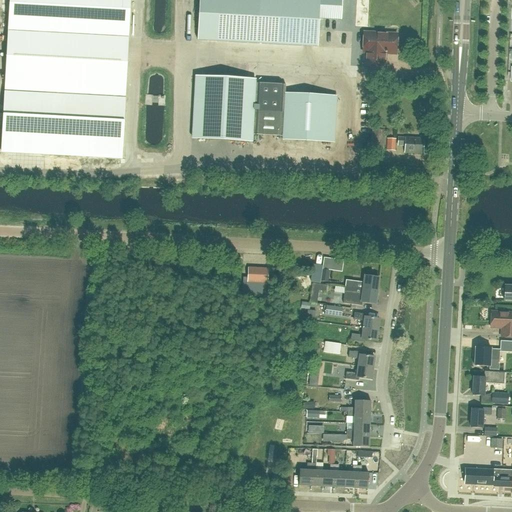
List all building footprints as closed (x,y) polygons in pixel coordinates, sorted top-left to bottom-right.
[(9,0),(8,31),(128,38),(130,0),(9,0)] [(199,0),(197,41),(317,47),(319,19),(340,20),(341,0),(199,0)] [(396,55),(397,35),(364,33),(362,53),(365,53),(365,66),(385,67),(385,54),(396,55)] [(336,97),(284,94),(285,83),(255,82),(255,81),(195,78),(192,138),(252,141),(252,135),(282,137),(282,140),(334,143),(336,97)] [(4,91),(1,151),(122,158),(125,97),(124,97),(5,91),(4,91)] [(383,152),(385,130),(372,130),(370,151),(383,152)] [(405,138),(398,138),(398,146),(405,146),(404,153),(423,154),(423,139),(405,138)] [(394,151),(395,139),(387,139),(386,151),(394,151)] [(313,265),(311,282),(319,284),(321,269),(322,266),(313,265)] [(267,284),(268,269),(248,268),(247,278),(243,278),(242,297),(262,298),(262,284),(267,284)] [(328,283),(330,271),(322,269),(320,282),(328,283)] [(345,287),(377,292),(379,278),(364,277),(363,283),(346,281),(345,287)] [(377,292),(345,287),(343,304),(361,306),(362,303),(375,304),(377,292)] [(325,314),(340,317),(341,309),(326,307),(325,314)] [(312,321),(314,311),(307,309),(304,319),(312,321)] [(511,338),(511,313),(491,312),(490,328),(500,328),(504,328),(503,338),(511,338)] [(363,329),(378,331),(379,320),(367,318),(367,315),(354,313),(353,320),(364,322),(363,329)] [(376,342),(378,331),(363,329),(362,336),(351,334),(350,341),(363,343),(364,340),(376,342)] [(326,342),(324,353),(340,355),(342,344),(326,342)] [(476,357),(474,357),(474,366),(490,367),(490,361),(499,361),(500,350),(491,350),(491,349),(477,348),(476,357)] [(358,367),(372,369),(374,358),(361,356),(362,353),(353,352),(353,353),(349,352),(348,358),(359,360),(358,367)] [(312,362),(311,370),(319,371),(320,363),(312,362)] [(371,380),(372,369),(358,367),(357,374),(346,373),(345,379),(358,381),(358,378),(371,380)] [(503,384),(504,373),(484,372),(483,378),(473,377),(472,396),(483,396),(484,383),(503,384)] [(310,378),(309,386),(317,387),(318,379),(310,378)] [(507,405),(508,394),(491,393),(491,404),(507,405)] [(341,412),(347,413),(370,413),(371,402),(354,401),(354,408),(341,408),(341,412)] [(491,416),(491,409),(482,408),(482,410),(471,410),(470,428),(481,428),(482,415),(491,416)] [(505,420),(505,410),(497,409),(496,419),(505,420)] [(370,425),(370,413),(347,413),(347,417),(354,417),(354,424),(370,425)] [(369,436),(370,425),(354,424),(353,431),(340,431),(340,435),(346,435),(369,436)] [(496,437),(496,428),(484,428),(484,436),(496,437)] [(369,448),(369,436),(346,435),(346,440),(353,440),(352,447),(369,448)] [(491,448),(502,449),(502,440),(491,440),(491,448)] [(312,457),(311,464),(310,487),(322,488),(322,472),(315,471),(316,457),(312,457)] [(311,464),(307,464),(306,470),(299,470),(298,487),(310,487),(311,464)] [(333,488),(334,465),(330,465),(329,472),(322,472),(322,488),(333,488)] [(344,489),(345,473),(338,472),(338,465),(334,465),(333,488),(344,489)] [(356,489),(357,466),(352,466),(352,473),(345,473),(344,489),(356,489)] [(357,466),(356,489),(367,490),(368,473),(361,473),(361,466),(357,466)] [(511,486),(511,470),(493,470),(493,471),(465,470),(465,484),(511,486)]
